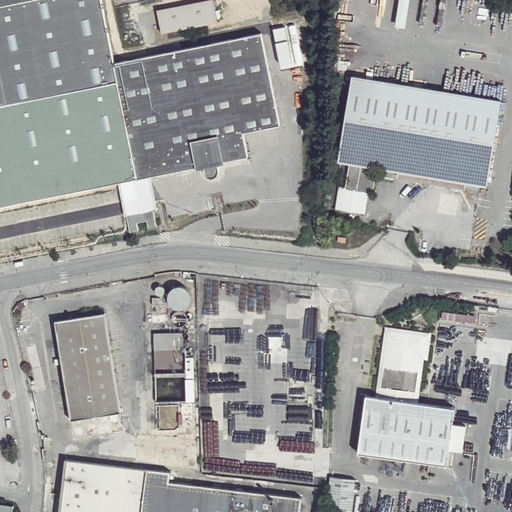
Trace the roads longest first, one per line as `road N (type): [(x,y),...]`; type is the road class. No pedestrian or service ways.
road 1 (unclassified): [(0,284),(167,253),(511,290)]
road 2 (unclassified): [(28,511),(33,478),(0,300)]
